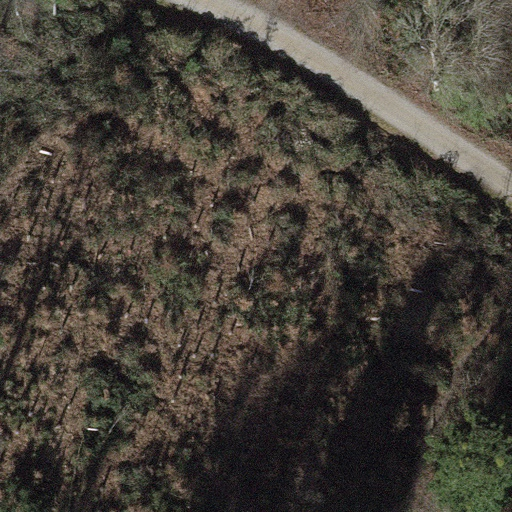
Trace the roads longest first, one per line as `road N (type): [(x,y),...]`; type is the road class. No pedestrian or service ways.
road 1 (track): [(511,183),(273,33),(184,0)]
road 2 (track): [(389,511),(511,276)]
